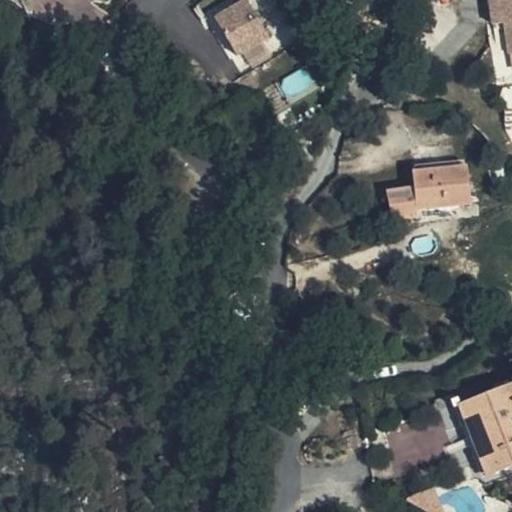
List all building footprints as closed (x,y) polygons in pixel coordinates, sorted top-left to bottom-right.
[(252,0),(238,0),(217,11),(240,54),(272,37),(252,0)] [(342,0),(329,11),(352,44),(357,33),(377,18),(362,0),(342,0)] [(511,0),(494,0),(497,16),(508,16),(511,44),(511,0)] [(497,68),(510,67),(507,23),(494,25),(497,68)] [(413,182),(416,199),(471,195),(469,161),(414,164),(415,182),(413,182)] [(416,207),(416,199),(413,182),(390,183),(392,209),(416,207)] [(511,459),(511,353),(505,356),(511,374),(511,378),(462,399),(488,468),(511,459)] [(411,489),(433,484),(432,481),(411,489)] [(420,505),(433,511),(442,507),(433,484),(411,489),(404,491),(420,505)]
